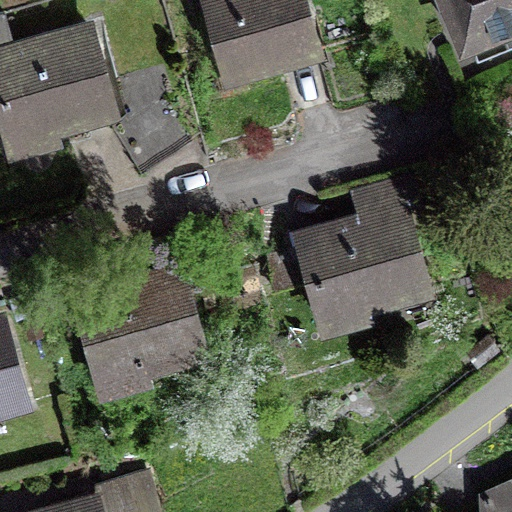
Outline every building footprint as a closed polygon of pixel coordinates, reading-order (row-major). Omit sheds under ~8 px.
[(325,52),(310,0),(203,0),(226,80),(325,52)] [(511,0),(440,0),(460,47),(474,42),(479,54),(511,40),(511,0)] [(63,137),(60,129),(121,112),(93,13),(13,35),(6,9),(0,10),(0,120),(9,152),(63,137)] [(163,63),(115,77),(126,114),(111,120),(144,172),(190,143),(165,105),(171,91),(163,63)] [(320,330),(372,316),(369,307),(434,289),(401,172),(351,186),(356,206),(291,224),(297,247),(266,256),(275,288),(306,279),(320,330)] [(100,394),(155,379),(152,368),(209,352),(183,256),(71,287),(100,394)] [(6,305),(0,306),(0,411),(33,402),(6,305)] [(26,322),(29,335),(46,330),(43,317),(26,322)] [(163,511),(152,466),(83,484),(84,489),(0,511),(163,511)] [(511,511),(511,473),(479,488),(478,511),(511,511)]
